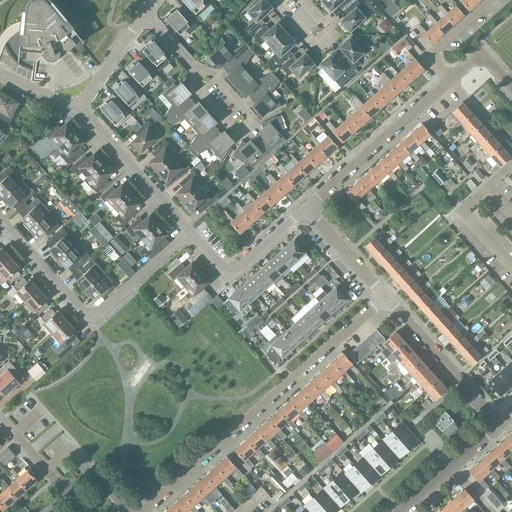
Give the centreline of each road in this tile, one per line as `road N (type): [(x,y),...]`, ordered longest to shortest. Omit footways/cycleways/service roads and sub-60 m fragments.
road 1 (residential): [(145,511),(385,297)]
road 2 (residential): [(189,230),(98,316),(84,313),(0,218)]
road 3 (residential): [(306,208),(451,79)]
road 4 (residential): [(498,425),(385,297)]
road 5 (residential): [(78,108),(189,230)]
road 6 (residential): [(192,67),(213,75),(251,119),(237,131),(196,88)]
road 7 (residential): [(189,230),(233,269),(306,208)]
road 8 (residential): [(403,511),(498,425)]
road 9 (residential): [(281,0),(316,47),(331,33),(301,0)]
